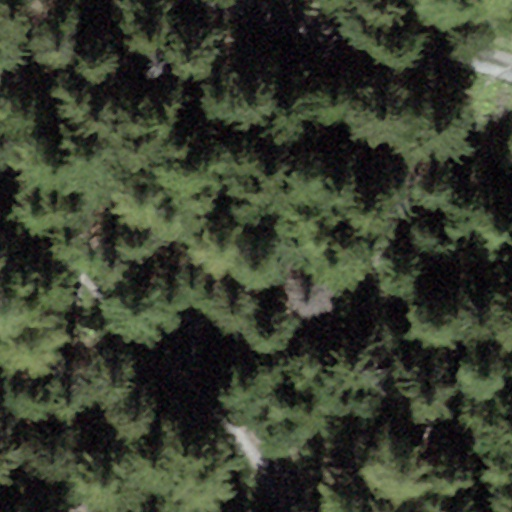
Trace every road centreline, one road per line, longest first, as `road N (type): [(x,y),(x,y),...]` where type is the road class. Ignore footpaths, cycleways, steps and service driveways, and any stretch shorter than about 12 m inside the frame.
road 1 (track): [(0,170),(206,356),(294,460),(316,511)]
road 2 (track): [(221,0),(511,78)]
